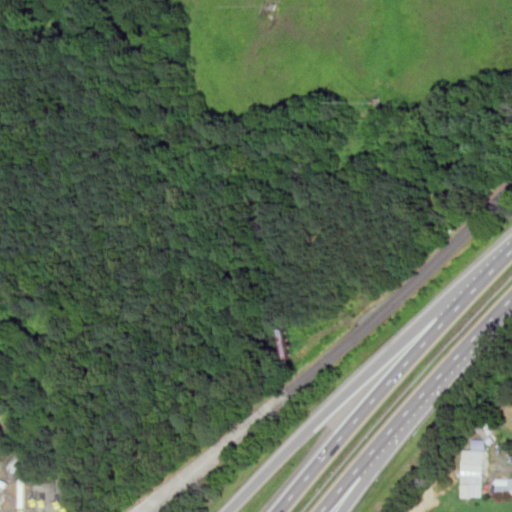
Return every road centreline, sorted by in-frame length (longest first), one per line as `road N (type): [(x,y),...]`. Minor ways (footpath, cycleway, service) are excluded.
road 1 (residential): [(149,509),(379,319),(511,190)]
road 2 (motorway): [(506,258),(466,284),(227,511)]
road 3 (motorway): [(511,252),(278,511)]
road 4 (motorway): [(321,511),(511,300)]
road 5 (motorway): [(342,511),(408,412)]
